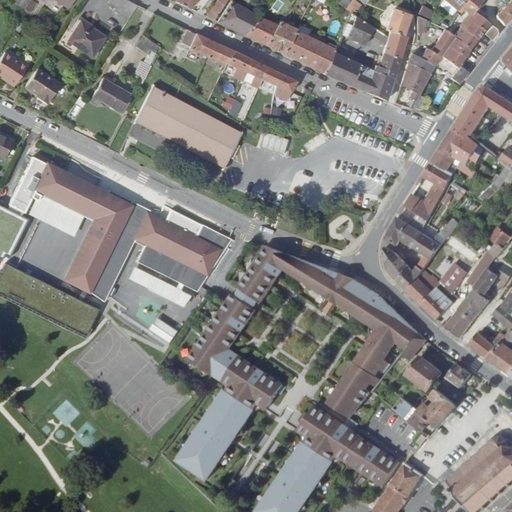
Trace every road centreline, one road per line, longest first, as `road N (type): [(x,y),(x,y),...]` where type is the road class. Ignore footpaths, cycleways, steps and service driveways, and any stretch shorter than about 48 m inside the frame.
road 1 (residential): [(371,261),(342,262),(248,228),(0,106)]
road 2 (residential): [(141,0),(438,134)]
road 3 (secondary): [(371,261),(420,319),(511,390)]
road 4 (secondary): [(438,134),(375,234),(371,261)]
